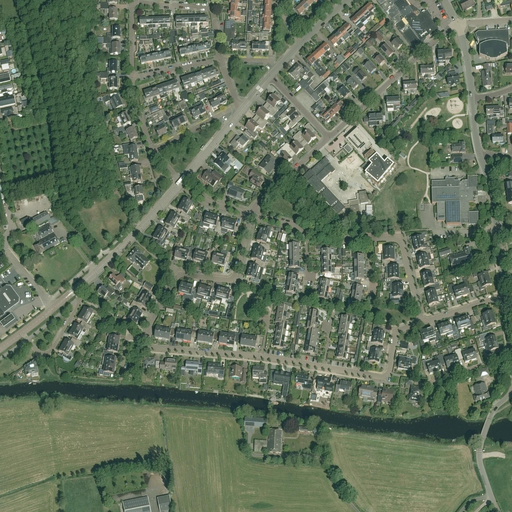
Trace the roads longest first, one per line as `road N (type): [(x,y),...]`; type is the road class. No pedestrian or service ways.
road 1 (residential): [(148,339),(177,275),(233,278),(252,215)]
road 2 (residential): [(328,138),(456,21)]
road 3 (tertiary): [(73,291),(181,181)]
road 4 (residential): [(53,308),(9,256),(0,174)]
road 5 (residential): [(420,321),(396,330),(384,377),(323,367)]
road 6 (residential): [(262,356),(148,347),(148,339)]
road 7 (tertiary): [(491,497),(479,447),(493,409),(511,388)]
